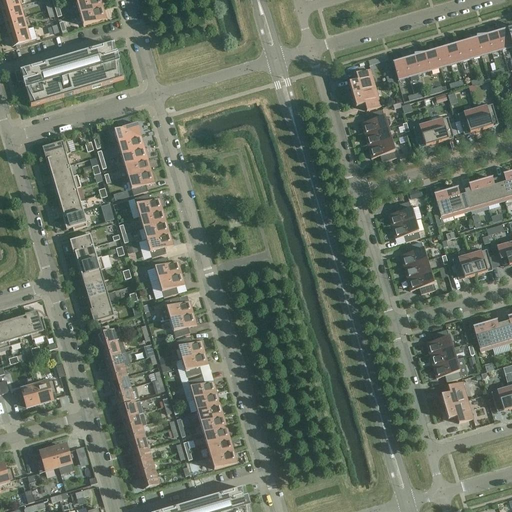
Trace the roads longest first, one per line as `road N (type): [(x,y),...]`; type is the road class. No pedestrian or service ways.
road 1 (tertiary): [(276,63),(407,506)]
road 2 (residential): [(157,97),(279,511)]
road 3 (residential): [(312,52),(488,0)]
road 4 (residential): [(354,193),(511,147)]
road 5 (residential): [(9,143),(157,97)]
road 6 (residential): [(9,143),(51,285)]
road 7 (residential): [(354,193),(312,52)]
road 8 (residential): [(394,325),(354,193)]
road 9 (residential): [(51,285),(89,414)]
road 10 (residential): [(432,454),(394,325)]
road 11 (residential): [(157,97),(276,63)]
road 12 (residential): [(394,325),(511,291)]
